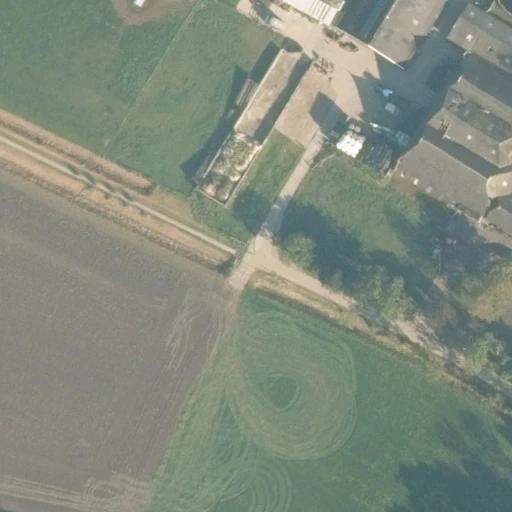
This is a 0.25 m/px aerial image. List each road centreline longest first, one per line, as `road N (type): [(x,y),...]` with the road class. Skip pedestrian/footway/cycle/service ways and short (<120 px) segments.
road 1 (track): [(467,0),(411,92),(348,97),(261,246),(264,259)]
road 2 (unclassified): [(511,390),(264,259)]
